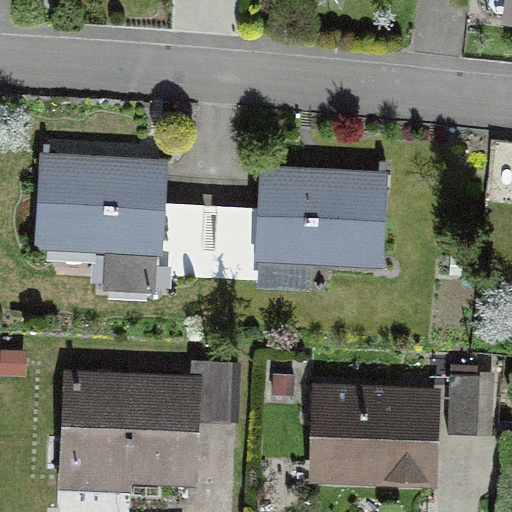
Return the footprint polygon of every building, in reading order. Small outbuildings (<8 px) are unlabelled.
[(198,279),(202,214),(157,212),(159,165),(39,160),(34,244),(104,247),(102,287),(147,289),(149,265),(154,266),(153,277),(198,279)] [(380,178),(258,171),(256,217),(212,215),(208,280),(254,282),(254,256),(375,263),(380,178)] [(187,419),(222,420),(224,365),(190,364),(189,384),(67,379),(63,470),(184,475),(187,419)] [(443,435),(473,436),(475,376),(445,375),(443,435)] [(353,478),(421,481),(425,394),(319,390),(317,448),(354,450),(353,478)]
